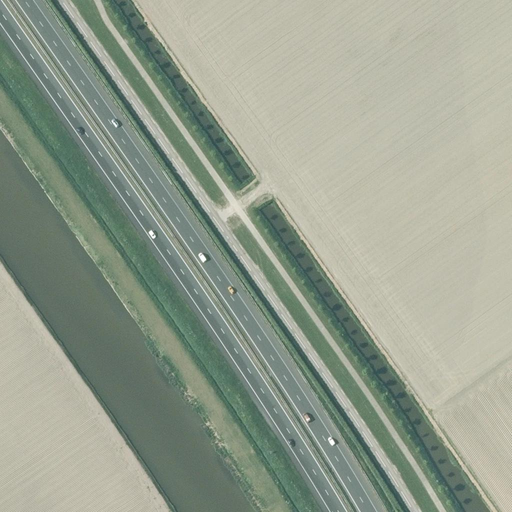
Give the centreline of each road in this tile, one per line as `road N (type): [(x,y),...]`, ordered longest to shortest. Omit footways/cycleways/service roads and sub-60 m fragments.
road 1 (tertiary): [(412,511),(61,0)]
road 2 (motorway): [(367,511),(287,382),(23,0)]
road 3 (motorway): [(0,14),(213,318),(337,511)]
